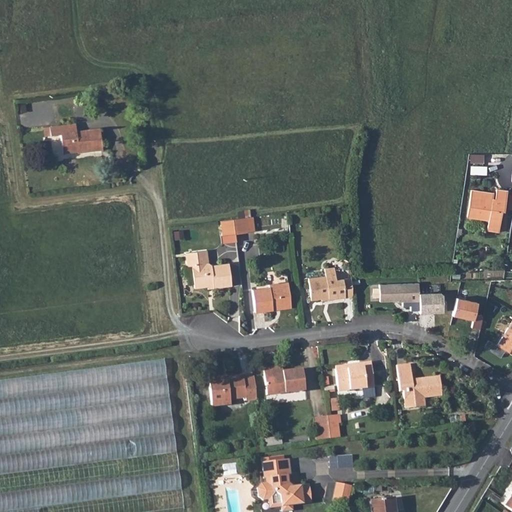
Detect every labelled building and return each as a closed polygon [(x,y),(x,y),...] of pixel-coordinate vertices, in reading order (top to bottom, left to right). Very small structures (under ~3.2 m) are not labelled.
[(75,129),(74,122),(49,124),(50,132),(75,129)] [(51,134),(61,133),(63,152),(80,150),(80,151),(103,149),(101,127),(75,130),(75,129),(50,132),(51,134)] [(487,220),(486,229),(497,231),(501,210),(503,211),(506,190),(495,188),(494,199),(491,198),(492,192),(471,189),(466,216),(487,220)] [(234,233),(247,232),(246,217),(232,218),(234,233)] [(221,235),(234,233),(232,218),(219,220),(221,235)] [(229,285),(227,264),(211,265),(207,262),(206,250),(183,253),(185,267),(190,267),(192,288),(206,286),(206,282),(210,282),(211,287),(229,285)] [(327,299),(328,300),(344,298),(343,290),(349,289),(349,286),(348,280),(334,281),(333,272),(323,273),(323,277),(307,279),(309,300),(320,299),(327,299)] [(288,304),(285,282),(267,284),(267,287),(250,289),(253,311),(270,309),(270,306),(288,304)] [(421,283),(381,283),(381,301),(420,301),(420,312),(446,312),(446,292),(421,292),(421,283)] [(457,297),(453,316),(473,320),(472,327),(482,329),(485,315),(477,314),(480,301),(457,297)] [(511,318),(496,345),(511,354),(511,318)] [(335,392),(371,387),(368,363),(347,366),(348,370),(332,372),(335,392)] [(422,398),(441,396),(438,377),(415,379),(415,381),(410,382),(408,365),(395,366),(398,392),(401,392),(404,409),(418,407),(417,399),(422,398)] [(265,394),(303,389),(300,369),(281,371),(262,374),(265,394)] [(228,404),(227,399),(243,397),(243,400),(255,399),(254,390),(243,392),(241,378),(241,375),(227,377),(227,380),(220,381),(220,378),(206,379),(210,406),(217,405),(228,404)] [(243,392),(254,390),(252,377),(241,378),(243,392)] [(333,413),(340,414),(341,402),(334,401),(333,413)] [(326,437),(336,436),(334,414),(324,415),(326,437)] [(312,439),(326,437),(324,415),(310,417),(312,439)] [(260,461),(262,477),(268,477),(269,482),(259,483),(256,488),(257,496),(261,500),(266,499),(267,508),(279,506),(280,511),(290,509),(290,505),(300,503),(300,499),(308,498),(306,483),(291,486),(287,482),(286,474),(282,474),(281,458),(260,461)] [(282,474),(286,474),(289,473),(288,458),(281,458),(282,474)] [(229,465),(217,467),(218,476),(230,474),(229,465)] [(345,504),(349,485),(333,482),(330,501),(345,504)] [(370,511),(393,511),(392,498),(369,501),(370,511)]
